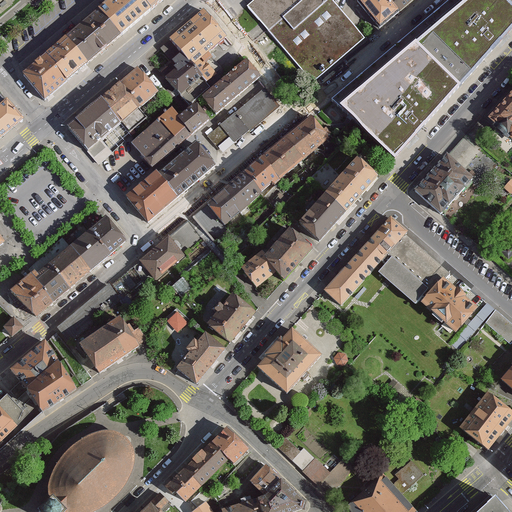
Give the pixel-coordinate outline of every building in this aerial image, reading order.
[(120,38),(151,11),(141,0),(113,0),(98,12),(120,38)] [(164,0),(141,0),(151,11),(164,0)] [(330,0),(254,0),(248,6),(315,82),(364,39),(330,0)] [(511,0),(454,0),(332,104),(343,113),(340,116),(395,162),(511,31),(511,0)] [(402,8),(394,0),(356,0),(379,27),(402,8)] [(412,0),(394,0),(402,8),(412,0)] [(203,10),(169,38),(187,59),(191,64),(225,37),(203,10)] [(87,65),(120,38),(98,12),(65,40),(87,65)] [(65,83),(87,65),(65,40),(45,56),(57,70),(55,72),(65,83)] [(43,102),(65,83),(55,72),(57,70),(45,56),(21,76),(43,102)] [(187,59),(165,77),(180,95),(202,77),(191,64),(187,59)] [(248,61),(225,80),(238,95),(261,76),(248,61)] [(157,91),(136,67),(116,84),(137,109),(157,91)] [(225,80),(203,99),(216,114),(238,95),(225,80)] [(137,109),(116,84),(99,99),(120,123),(137,109)] [(266,88),(221,126),(226,133),(236,144),(281,105),(266,88)] [(511,92),(487,121),(511,141),(511,92)] [(0,94),(0,138),(22,120),(0,94)] [(120,123),(99,99),(66,127),(87,152),(120,123)] [(195,103),(178,116),(192,134),(209,120),(195,103)] [(178,116),(172,109),(130,142),(151,167),(192,134),(178,116)] [(330,138),(312,117),(288,137),(306,158),(330,138)] [(221,126),(210,135),(216,142),(226,133),(221,126)] [(306,158),(288,137),(256,164),(274,185),(306,158)] [(157,174),(177,197),(215,165),(195,142),(157,174)] [(378,177),(357,158),(325,193),(346,212),(378,177)] [(445,158),(413,193),(440,218),(473,183),(445,158)] [(274,185),(256,164),(232,184),(250,205),(274,185)] [(147,223),(177,197),(157,174),(155,172),(125,197),(147,223)] [(250,205),(232,184),(207,205),(225,227),(250,205)] [(346,212),(325,193),(298,222),(319,241),(346,212)] [(207,205),(195,216),(213,237),(225,227),(207,205)] [(109,253),(124,240),(104,217),(89,230),(109,253)] [(408,233),(391,218),(371,240),(387,255),(408,233)] [(90,271),(109,253),(89,230),(69,247),(90,271)] [(312,250),(290,230),(261,258),(274,273),(283,281),(312,250)] [(453,275),(408,233),(387,255),(380,263),(426,305),(449,280),(453,275)] [(184,255),(169,237),(139,263),(154,280),(184,255)] [(380,263),(387,255),(371,240),(324,291),(341,306),(380,263)] [(69,289),(90,271),(69,247),(48,266),(50,268),(69,289)] [(241,268),(256,287),(274,273),(261,258),(258,254),(241,268)] [(137,265),(115,283),(124,294),(146,275),(137,265)] [(54,302),(69,289),(50,268),(35,281),(54,302)] [(35,319),(54,302),(35,281),(27,271),(8,288),(35,319)] [(483,311),(449,280),(426,305),(460,336),(483,311)] [(109,286),(56,327),(65,340),(119,298),(109,286)] [(207,324),(229,342),(254,312),(232,294),(207,324)] [(511,342),(511,324),(495,311),(485,323),(510,344),(511,342)] [(188,324),(176,313),(167,323),(178,334),(188,324)] [(120,316),(77,344),(97,374),(140,347),(120,316)] [(14,319),(3,328),(12,338),(23,328),(14,319)] [(290,330),(257,368),(287,395),(321,356),(290,330)] [(175,368),(196,384),(225,349),(204,333),(175,368)] [(10,370),(23,387),(59,360),(46,341),(10,370)] [(59,360),(23,387),(42,412),(76,388),(59,360)] [(511,390),(511,368),(501,381),(511,390)] [(486,450),(511,418),(511,412),(490,394),(461,429),(486,450)] [(0,439),(14,426),(0,411),(0,439)] [(246,451),(225,429),(211,442),(228,460),(232,465),(246,451)] [(132,456),(129,446),(119,436),(107,433),(96,436),(81,442),(69,452),(57,468),(49,486),(51,499),(38,511),(86,511),(95,509),(103,504),(111,499),(121,487),(128,477),(131,467),(132,456)] [(228,460),(211,442),(184,468),(201,486),(228,460)] [(323,466),(304,449),(293,462),(307,475),(312,478),(323,466)] [(346,457),(331,473),(320,486),(332,497),(358,467),(346,457)] [(265,465),(249,481),(261,493),(277,477),(265,465)] [(331,473),(323,466),(312,478),(320,486),(331,473)] [(201,486),(184,468),(166,486),(183,503),(201,486)] [(352,511),(412,511),(381,478),(348,507),(352,511)] [(304,503),(280,481),(260,501),(262,511),(296,511),(304,510),(304,503)] [(508,511),(496,499),(480,511),(508,511)] [(256,511),(252,500),(220,509),(221,511),(256,511)] [(160,511),(151,502),(140,511),(160,511)] [(212,511),(205,503),(192,511),(212,511)]
